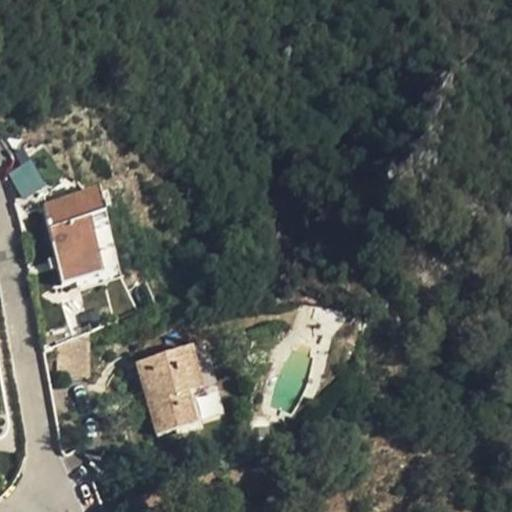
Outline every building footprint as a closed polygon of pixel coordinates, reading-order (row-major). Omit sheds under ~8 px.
[(21,161),(15,164),(16,167),(14,175),(28,202),(40,195),(21,161)] [(88,220),(102,216),(97,195),(41,210),(61,286),(76,282),(101,276),(88,220)] [(119,282),(102,216),(88,220),(101,276),(76,282),(78,293),(119,282)] [(88,335),(56,347),(55,377),(89,377),(88,335)] [(190,350),(136,364),(143,392),(147,405),(156,436),(194,426),(186,394),(199,390),(190,350)] [(135,409),(147,405),(143,392),(131,395),(135,409)] [(279,426),(284,413),(273,408),(268,421),(279,426)]
